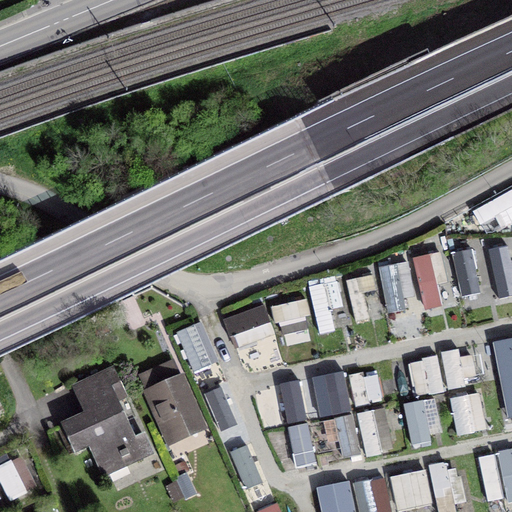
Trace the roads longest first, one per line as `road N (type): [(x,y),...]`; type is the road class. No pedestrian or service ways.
road 1 (motorway): [(0,328),(511,84)]
road 2 (motorway): [(511,50),(0,294)]
road 3 (residential): [(0,186),(68,213),(190,286),(243,284),(381,238),(511,169)]
